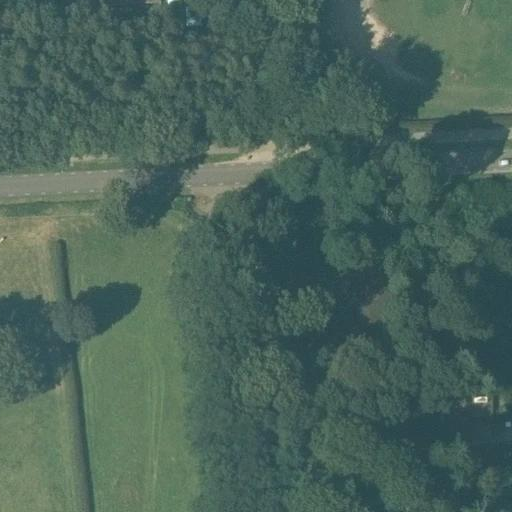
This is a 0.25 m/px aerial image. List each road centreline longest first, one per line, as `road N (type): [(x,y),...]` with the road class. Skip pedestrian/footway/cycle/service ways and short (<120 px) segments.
road 1 (tertiary): [(511,159),(0,186)]
road 2 (track): [(262,0),(272,145)]
